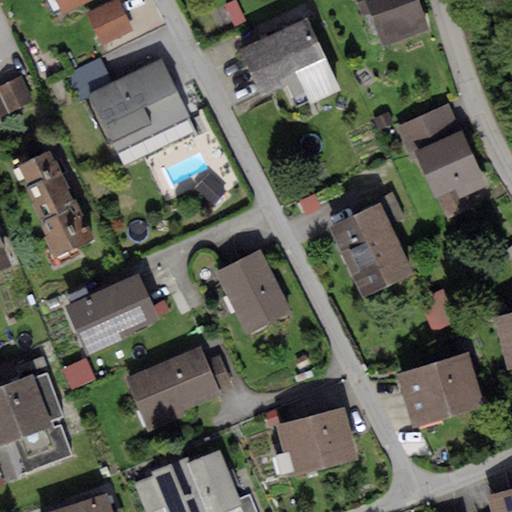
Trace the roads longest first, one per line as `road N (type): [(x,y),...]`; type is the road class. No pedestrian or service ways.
road 1 (residential): [(414,491),(164,0)]
road 2 (residential): [(440,0),(469,87),(511,174)]
